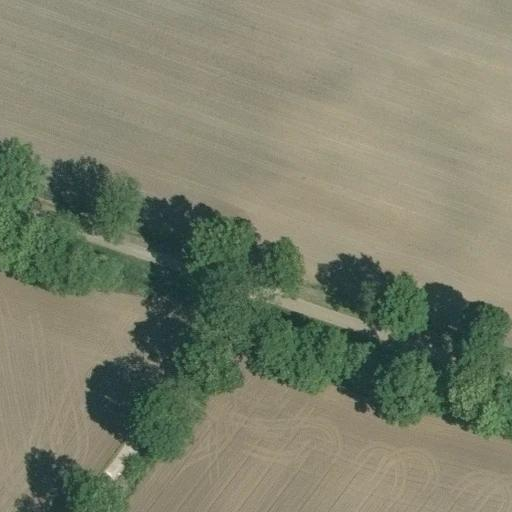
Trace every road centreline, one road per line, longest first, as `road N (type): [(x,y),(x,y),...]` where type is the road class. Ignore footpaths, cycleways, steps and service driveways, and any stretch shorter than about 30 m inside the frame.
road 1 (unclassified): [(511,375),(0,202)]
road 2 (track): [(252,286),(84,511)]
